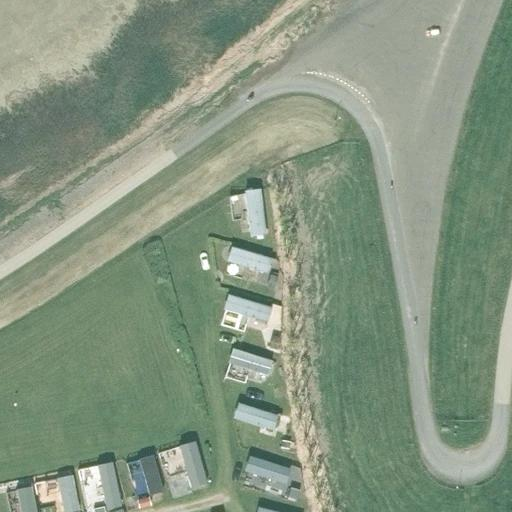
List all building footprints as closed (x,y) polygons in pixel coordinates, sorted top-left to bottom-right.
[(238,234),(256,231),(248,188),(220,193),(223,207),(233,205),(238,234)] [(251,271),(256,256),(220,243),(215,259),(251,271)] [(267,287),(274,289),(277,278),(270,276),(267,287)] [(256,326),(259,302),(213,296),(210,320),(256,326)] [(139,353),(158,349),(152,324),(133,328),(139,353)] [(272,338),(269,349),(276,351),(280,340),(272,338)] [(213,374),(232,380),(235,369),(255,375),(260,357),(221,346),(213,374)] [(282,389),(272,390),(273,399),(283,398),(282,389)] [(225,401),(221,416),(262,427),(266,412),(225,401)] [(282,441),(280,449),(290,451),(292,443),(282,441)] [(156,462),(161,487),(189,482),(182,442),(167,445),(170,459),(156,462)] [(102,464),(89,467),(98,502),(111,499),(102,464)] [(233,486),(273,491),(276,469),(236,464),(233,486)] [(30,490),(48,489),(49,511),(67,510),(65,475),(29,477),(30,490)] [(1,488),(1,511),(26,511),(25,487),(1,488)] [(288,497),(297,499),(299,492),(290,489),(288,497)] [(138,499),(140,508),(150,506),(147,496),(138,499)] [(277,511),(246,503),(243,511),(277,511)]
